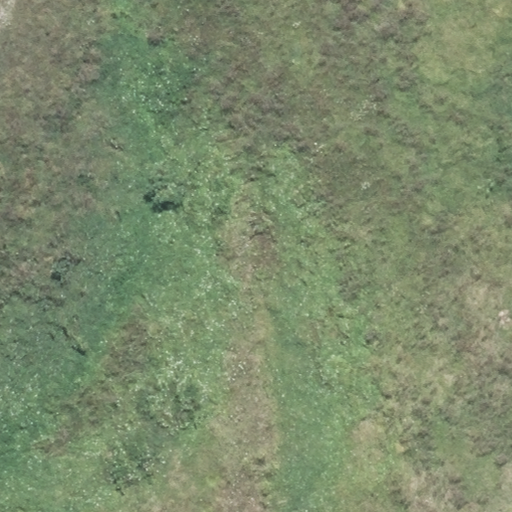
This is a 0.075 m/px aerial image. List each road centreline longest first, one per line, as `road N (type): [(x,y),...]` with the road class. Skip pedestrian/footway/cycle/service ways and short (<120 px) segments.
road 1 (unknown): [(506,83),(0,76)]
road 2 (unknown): [(511,189),(502,0)]
